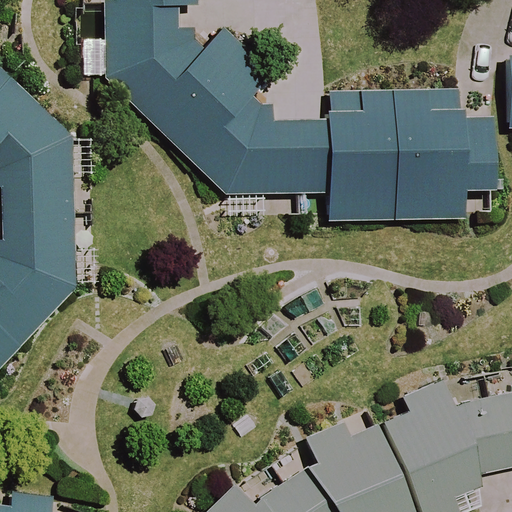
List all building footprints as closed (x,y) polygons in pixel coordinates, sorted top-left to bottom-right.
[(96,0),(102,5),(104,82),(223,196),(323,195),(324,223),(456,221),(456,193),(489,193),(488,122),(454,123),(453,92),(327,94),(327,129),(273,128),(244,100),(266,77),(221,34),(202,52),(165,17),(195,13),(194,0),(96,0)] [(511,61),(500,61),(496,119),(511,122),(511,61)] [(0,75),(0,200),(2,232),(0,233),(0,366),(71,291),(67,138),(31,104),(0,75)] [(511,470),(511,391),(447,413),(437,384),(400,397),(406,414),(380,423),(409,511),(479,511),(482,511),(472,480),(511,470)] [(409,511),(380,423),(307,448),(312,462),(301,470),(251,508),(233,487),(204,511),(409,511)] [(0,511),(50,511),(52,499),(11,488),(5,510),(0,509),(0,511)]
